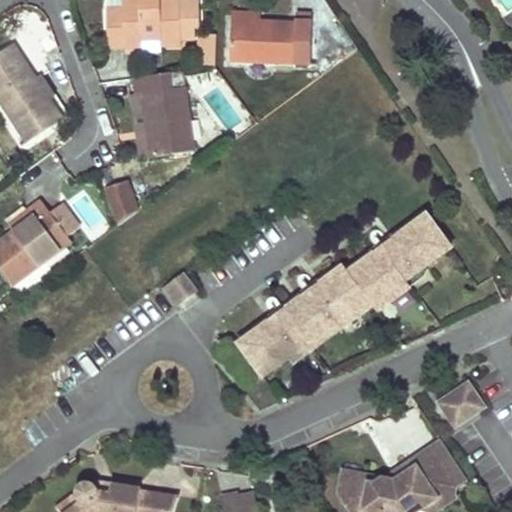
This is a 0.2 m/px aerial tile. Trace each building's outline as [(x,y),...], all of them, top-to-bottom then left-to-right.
[(199,0),(124,0),(107,0),(105,37),(124,37),(123,46),(143,46),(143,41),(165,42),(165,47),(180,47),(180,35),(193,35),(193,22),(199,22),(199,0)] [(262,9),(231,9),(231,19),(260,21),(262,9)] [(260,21),(231,19),(229,58),(293,64),(309,65),(310,51),(314,19),(296,18),(296,23),(260,21)] [(202,33),(200,68),(213,66),(215,33),(202,33)] [(124,37),(105,37),(109,50),(123,46),(124,37)] [(143,41),(143,46),(143,56),(164,57),(165,47),(165,42),(143,41)] [(16,44),(0,54),(0,97),(31,141),(66,117),(16,44)] [(193,151),(184,70),(170,71),(135,76),(136,93),(146,92),(152,155),(193,151)] [(133,93),(140,156),(152,155),(146,92),(136,93),(133,93)] [(109,184),(102,186),(116,225),(137,210),(126,179),(109,184)] [(15,230),(0,240),(0,267),(12,284),(73,241),(83,234),(60,202),(50,209),(40,195),(25,206),(33,217),(15,230)] [(25,206),(7,219),(15,230),(33,217),(25,206)] [(340,264),(234,341),(258,374),(304,340),(309,347),(368,303),(373,309),(406,285),(401,279),(446,246),(422,213),(344,270),(340,264)] [(183,271),(160,289),(174,306),(196,290),(183,271)] [(468,385),(439,403),(455,427),(483,408),(468,385)] [(376,428),(397,461),(436,437),(416,404),(376,428)] [(415,511),(416,511),(418,511),(433,511),(454,499),(449,491),(465,480),(441,442),(400,469),(406,479),(396,486),(394,482),(384,480),(342,471),(338,493),(350,511),(415,511)] [(384,480),(394,482),(396,486),(406,479),(400,469),(384,480)] [(100,480),(99,489),(110,491),(112,482),(100,480)] [(110,491),(99,489),(98,488),(98,487),(97,485),(95,484),(94,483),(93,482),(91,482),(90,481),(88,481),(87,481),(85,481),(84,482),(83,482),(81,483),(80,484),(79,485),(78,486),(77,488),(77,489),(76,491),(76,492),(76,493),(76,494),(76,496),(77,497),(77,498),(78,499),(79,500),(79,501),(80,501),(65,511),(173,511),(179,495),(141,489),(141,487),(112,482),(110,491)] [(60,511),(65,511),(80,501),(79,501),(79,500),(78,499),(77,498),(74,493),(56,506),(60,511)] [(224,511),(258,511),(258,510),(255,493),(239,496),(238,493),(221,496),(224,511)]
